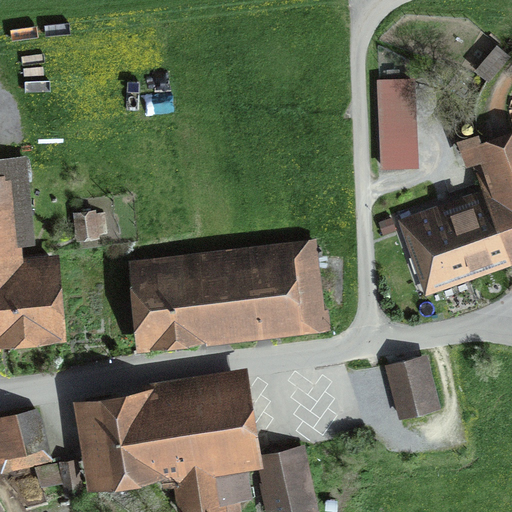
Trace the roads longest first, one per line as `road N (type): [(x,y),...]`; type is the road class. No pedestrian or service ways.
road 1 (unclassified): [(370,345),(126,378)]
road 2 (track): [(396,0),(371,5),(357,29),(362,182)]
road 3 (unclassified): [(362,182),(370,345)]
road 4 (unclassified): [(511,333),(479,328),(370,345)]
road 5 (unclassified): [(0,397),(126,378)]
